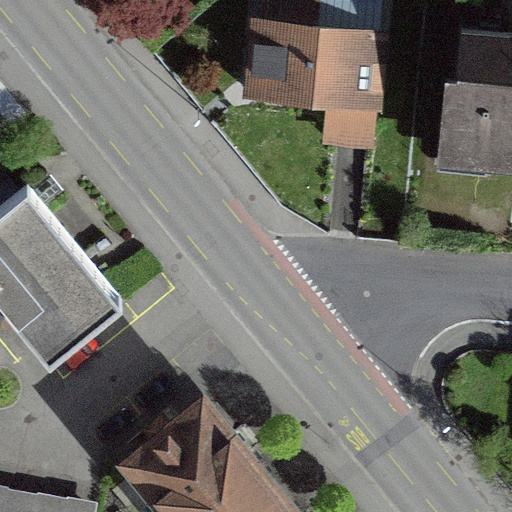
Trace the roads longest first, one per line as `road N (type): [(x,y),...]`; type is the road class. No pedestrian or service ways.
road 1 (residential): [(306,337),(27,0)]
road 2 (residential): [(446,511),(306,337)]
road 3 (residential): [(511,291),(398,288),(306,337)]
